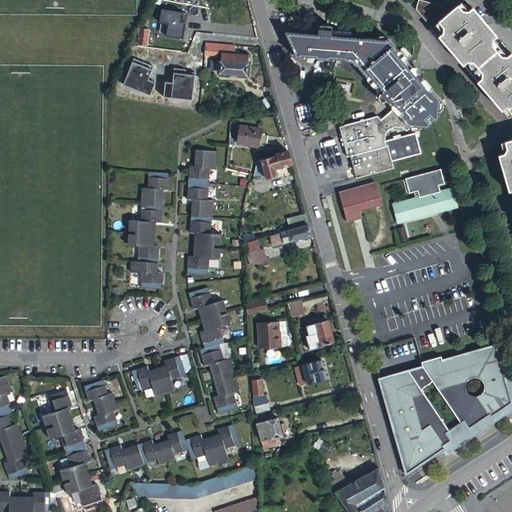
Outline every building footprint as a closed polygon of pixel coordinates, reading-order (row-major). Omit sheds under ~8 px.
[(447,0),(439,7),(415,0),(412,10),(415,14),(428,29),(461,0),(447,0)] [(511,58),(461,0),(428,29),(506,120),(511,114),(511,58)] [(164,33),(182,36),(184,19),(180,19),(181,10),(159,7),(157,20),(166,21),(164,33)] [(385,141),(385,136),(389,129),(395,127),(401,127),(406,131),(412,126),(414,128),(426,128),(430,125),(423,117),(427,114),(434,122),(438,118),(439,104),(384,39),(332,35),(332,29),(329,25),(320,24),(316,28),(316,35),(295,33),(294,52),(298,52),(301,54),(300,57),(317,58),(317,56),(319,54),(327,55),(329,56),(330,59),(345,60),(345,58),(347,56),(351,57),(350,60),(353,58),(356,61),(357,64),(355,66),(366,78),(367,77),(370,77),(377,84),(377,87),(375,88),(380,94),(379,98),(379,99),(381,101),(386,101),(395,111),(394,113),(393,111),(382,121),(376,115),(338,125),(346,155),(349,155),(351,163),(390,152),(419,144),(416,132),(385,141)] [(139,29),(137,43),(145,44),(147,30),(139,29)] [(292,51),(294,52),(295,33),(283,32),(292,51)] [(246,63),(247,54),(233,53),(232,45),(202,43),(201,48),(206,49),(205,55),(220,56),(219,73),(246,75),(247,64),(246,63)] [(131,60),(122,83),(149,93),(154,80),(147,78),(151,64),(141,60),(140,63),(131,60)] [(164,80),(162,94),(190,98),(193,73),(184,72),(184,70),(184,68),(173,66),(171,81),(164,80)] [(258,145),(260,129),(238,127),(237,143),(258,145)] [(511,140),(500,144),(504,155),(498,157),(511,205),(511,140)] [(419,144),(390,152),(351,163),(355,178),(394,168),(392,161),(421,153),(419,144)] [(275,169),(291,164),(287,150),(275,153),(275,155),(256,161),(252,178),(263,175),(265,178),(276,174),(275,169)] [(186,175),(185,192),(206,194),(207,177),(213,177),(215,162),(193,160),(191,175),(186,175)] [(445,184),(441,170),(406,179),(410,194),(418,191),(420,198),(394,205),(399,223),(457,207),(452,189),(441,192),(439,186),(445,184)] [(136,211),(139,211),(160,213),(162,195),(166,196),(168,179),(147,178),(145,194),(139,193),(136,211)] [(384,206),(377,183),(340,194),(347,223),(363,218),(361,212),(384,206)] [(206,194),(185,192),(183,208),(188,208),(187,225),(209,227),(211,210),(204,209),(206,194)] [(160,213),(139,211),(137,226),(126,225),(125,235),(130,236),(130,238),(153,240),(154,227),(159,228),(160,213)] [(289,217),(291,226),(307,222),(304,213),(289,217)] [(209,227),(187,225),(185,241),(190,242),(189,254),(210,256),(210,254),(218,255),(219,244),(208,243),(209,227)] [(271,246),(310,236),(308,226),(269,236),(271,246)] [(153,240),(130,238),(130,240),(124,239),(123,250),(135,251),(133,267),(155,269),(157,253),(151,252),(153,240)] [(253,257),(255,264),(266,261),(262,248),(251,251),(251,252),(246,253),(248,259),(253,257)] [(210,256),(189,254),(188,267),(184,267),(182,282),(204,284),(206,269),(216,270),(218,259),(210,259),(210,256)] [(137,279),(135,295),(157,297),(157,296),(159,281),(154,280),(155,269),(133,267),(128,266),(127,277),(137,279)] [(194,323),(217,315),(217,313),(223,310),(220,301),(209,304),(204,288),(181,295),(186,311),(190,310),(194,323)] [(266,299),(246,304),(248,313),(268,308),(266,299)] [(303,313),(300,299),(287,302),(291,316),(303,313)] [(333,341),(325,314),(303,320),(307,335),(317,333),(321,345),(333,341)] [(199,351),(216,346),(222,344),(217,328),(228,324),(225,315),(218,317),(217,315),(194,323),(198,334),(194,336),(199,351)] [(277,322),(256,323),(257,348),(280,347),(279,338),(277,338),(277,322)] [(285,322),(277,322),(277,338),(279,338),(280,347),(286,347),(288,346),(289,344),(290,343),(290,342),(290,340),(290,338),(289,337),(288,336),(287,335),(286,335),(285,335),(285,322)] [(421,366),(378,378),(405,474),(440,450),(444,448),(443,445),(450,440),(446,434),(449,432),(421,389),(432,381),(461,425),(464,423),(468,429),(488,415),(489,417),(511,403),(505,380),(495,345),(441,360),(440,356),(420,362),(421,366)] [(221,361),(216,346),(199,351),(195,353),(200,368),(204,367),(209,382),(231,375),(226,359),(221,361)] [(163,358),(164,362),(177,358),(175,354),(163,358)] [(164,363),(154,367),(163,392),(173,389),(170,378),(182,373),(177,358),(164,362),(164,363)] [(320,363),(303,367),(307,383),(325,378),(320,363)] [(144,370),(144,369),(132,373),(138,388),(149,385),(153,396),(163,392),(154,367),(144,370)] [(237,391),(231,375),(209,382),(215,398),(210,400),(215,416),(236,409),(230,393),(237,391)] [(511,392),(508,379),(505,380),(511,403),(489,417),(488,415),(468,429),(464,423),(461,425),(449,432),(446,434),(450,440),(443,445),(444,448),(447,452),(511,408),(511,392)] [(261,394),(260,381),(252,381),(253,394),(261,394)] [(102,398),(97,384),(80,390),(85,404),(88,404),(91,412),(110,405),(108,397),(102,398)] [(49,427),(69,419),(65,407),(69,405),(64,390),(43,398),(48,413),(38,417),(41,426),(48,424),(49,427)] [(261,394),(253,394),(255,405),(268,402),(266,393),(261,394)] [(270,409),(268,402),(255,405),(256,412),(270,409)] [(113,413),(110,405),(91,412),(94,420),(91,422),(96,435),(113,429),(108,416),(113,413)] [(5,424),(0,409),(0,443),(15,438),(9,423),(5,424)] [(281,435),(277,417),(257,422),(262,440),(281,435)] [(73,432),(69,419),(49,427),(50,429),(43,432),(47,441),(57,438),(62,452),(64,452),(83,445),(78,430),(73,432)] [(208,436),(217,462),(227,458),(223,446),(238,441),(231,423),(216,428),(218,432),(208,436)] [(175,432),(181,449),(184,448),(188,459),(203,453),(208,465),(217,462),(208,436),(199,439),(197,434),(182,440),(178,431),(175,432)] [(164,438),(156,441),(163,461),(171,458),(169,453),(181,449),(175,432),(163,436),(164,438)] [(21,454),(15,438),(0,443),(0,456),(2,460),(0,461),(0,468),(3,477),(22,470),(17,456),(21,454)] [(163,461),(156,441),(149,444),(148,441),(133,445),(139,464),(153,459),(155,464),(163,461)] [(88,460),(83,445),(64,452),(69,467),(58,471),(61,480),(67,478),(68,480),(88,473),(84,462),(88,460)] [(140,466),(139,464),(133,445),(119,450),(117,447),(102,452),(108,470),(123,466),(126,471),(140,466)] [(197,496),(255,477),(251,464),(193,483),(197,496)] [(382,484),(378,468),(355,481),(374,510),(387,502),(387,497),(382,484)] [(92,484),(88,473),(68,480),(69,483),(62,485),(66,495),(77,491),(82,505),(102,498),(97,482),(92,484)] [(330,481),(336,492),(349,485),(343,474),(330,481)] [(370,511),(374,510),(355,481),(349,485),(336,492),(349,511),(370,511)] [(139,484),(139,499),(192,498),(192,483),(139,484)] [(0,511),(19,511),(20,498),(7,498),(7,493),(0,492),(0,511)] [(31,498),(20,498),(19,511),(47,511),(48,493),(32,493),(31,498)] [(251,511),(257,510),(252,497),(212,511),(251,511)]
